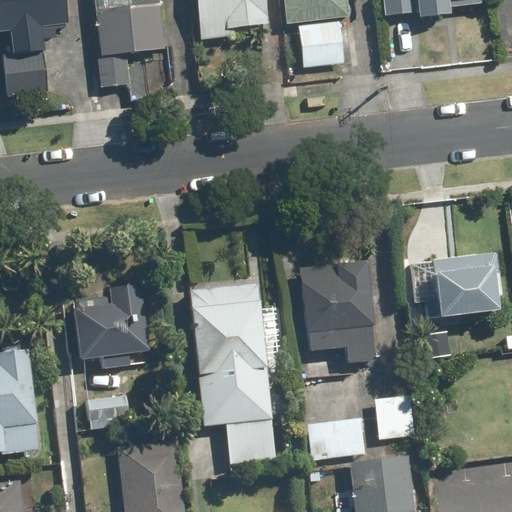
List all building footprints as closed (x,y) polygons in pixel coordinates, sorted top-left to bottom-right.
[(62,26),(58,0),(0,0),(0,33),(12,32),(14,46),(47,42),(45,28),(62,26)] [(123,53),(161,49),(155,0),(90,0),(98,58),(94,58),(98,88),(126,85),(123,53)] [(264,26),(260,0),(191,0),(197,40),(232,36),(231,30),(264,26)] [(279,0),(282,26),(346,18),(343,0),(279,0)] [(373,0),(374,3),(396,0),(412,0),(415,21),(448,17),(447,9),(479,5),(478,0),(373,0)] [(339,65),(335,23),(294,28),(299,70),(339,65)] [(46,93),(40,47),(0,51),(0,62),(4,98),(46,93)] [(498,296),(492,252),(405,263),(410,303),(419,302),(421,321),(493,313),(491,297),(498,296)] [(369,328),(363,261),(331,264),(331,269),(295,272),(301,335),(304,334),(305,352),(341,349),(342,364),(370,362),(367,328),(369,328)] [(273,455),(253,283),(185,290),(199,421),(222,418),(227,461),(273,455)] [(145,352),(136,285),(105,289),(106,296),(68,301),(76,361),(145,352)] [(34,425),(25,349),(0,352),(0,454),(35,451),(32,425),(34,425)] [(511,356),(459,363),(461,385),(511,378),(511,356)] [(409,434),(405,394),(371,398),(375,437),(409,434)] [(126,425),(122,397),(84,402),(88,430),(126,425)] [(362,453),(358,418),(303,424),(308,460),(362,453)] [(182,511),(175,440),(113,446),(120,511),(182,511)] [(409,511),(403,455),(345,462),(350,511),(409,511)] [(215,456),(189,458),(192,481),(217,478),(215,456)] [(20,511),(17,481),(0,482),(0,511),(20,511)]
